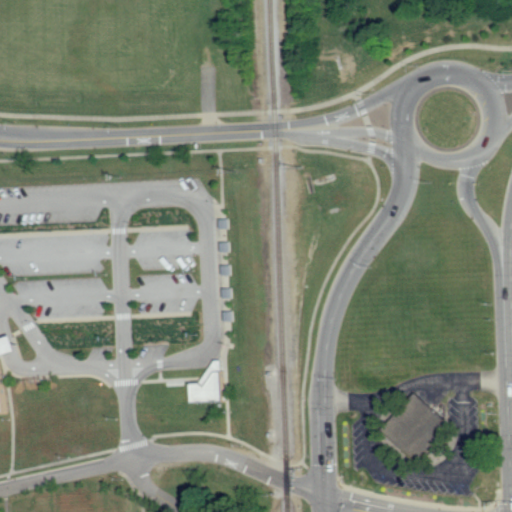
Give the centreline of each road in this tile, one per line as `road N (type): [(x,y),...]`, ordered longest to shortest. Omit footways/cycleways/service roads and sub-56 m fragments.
road 1 (tertiary): [(0,140),(311,129)]
road 2 (secondary): [(408,141),(402,191),(332,315),(324,396)]
road 3 (residential): [(134,459),(223,457),(324,495)]
road 4 (residential): [(0,490),(134,459)]
road 5 (secondary): [(424,158),(447,164),(483,149),(496,117),(481,83)]
road 6 (secondary): [(481,83),(463,72),(423,77),(402,108),(408,141)]
